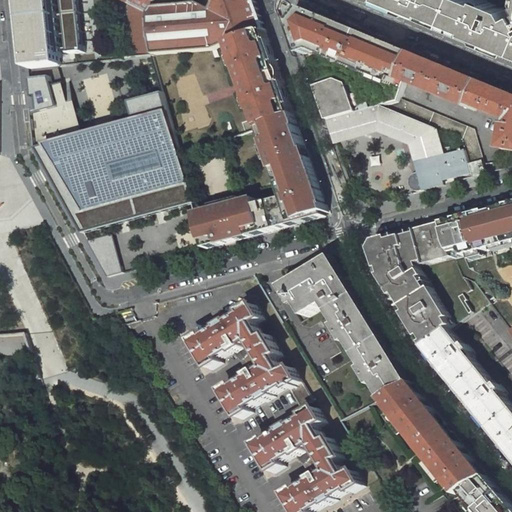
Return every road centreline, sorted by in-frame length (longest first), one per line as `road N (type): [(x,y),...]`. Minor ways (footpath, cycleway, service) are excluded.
road 1 (residential): [(511,476),(420,364),(373,287),(351,231)]
road 2 (residential): [(94,281),(116,295),(351,231)]
road 3 (residential): [(351,231),(280,16),(282,0)]
road 4 (secondary): [(328,0),(511,77)]
road 5 (residential): [(351,231),(511,189)]
road 6 (residential): [(25,155),(94,281)]
